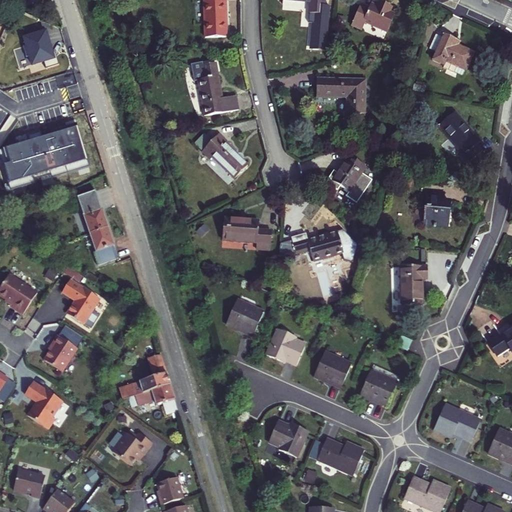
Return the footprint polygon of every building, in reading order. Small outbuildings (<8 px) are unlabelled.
[(204,0),(205,39),(226,38),(224,0),(204,0)] [(324,4),(323,0),(282,0),(282,1),(308,3),(308,12),(324,13),(325,4),(324,4)] [(360,7),(351,26),(360,31),(364,23),(386,32),(394,13),(388,10),(389,7),(376,1),(375,4),(371,2),(368,10),(360,7)] [(59,24),(44,27),(49,46),(63,43),(59,24)] [(442,38),(435,35),(430,48),(436,51),(442,38)] [(459,48),(462,43),(443,35),(442,38),(436,51),(432,60),(463,74),(466,69),(468,70),(475,55),(459,48)] [(311,40),(311,49),(323,49),(323,41),(311,40)] [(194,82),(198,81),(205,80),(202,66),(202,63),(191,65),(194,82)] [(222,99),(218,77),(215,64),(202,66),(205,80),(198,81),(204,118),(238,111),(236,97),(222,99)] [(366,81),(317,79),(316,98),(346,99),(346,114),(364,114),(366,81)] [(481,141),(456,112),(439,127),(464,156),(461,159),(466,165),(483,150),(478,144),(481,141)] [(204,134),(195,144),(203,152),(212,142),(204,134)] [(224,143),(226,141),(220,135),(212,142),(203,152),(201,154),(208,160),(211,157),(233,178),(246,165),(224,143)] [(361,174),(365,168),(348,157),(337,175),(333,172),(325,184),(337,192),(340,187),(349,193),(345,197),(356,204),(371,181),(361,174)] [(447,228),(450,204),(444,203),(445,194),(428,192),(424,225),(447,228)] [(92,238),(110,232),(100,197),(81,202),(92,238)] [(269,242),(270,233),(256,231),(257,224),(223,221),(220,242),(255,246),(255,240),(269,242)] [(110,232),(92,238),(98,257),(96,258),(99,269),(120,263),(110,232)] [(338,234),(320,237),(308,239),(308,234),(291,236),(294,253),(312,250),(313,261),(341,257),(338,234)] [(53,282),(58,273),(50,268),(45,277),(53,282)] [(80,283),(83,278),(68,268),(64,274),(80,283)] [(427,268),(400,268),(401,306),(422,306),(422,281),(427,281),(427,268)] [(9,275),(0,288),(0,296),(11,304),(10,307),(23,315),(37,294),(9,275)] [(100,300),(70,281),(62,293),(75,302),(66,315),(83,326),(100,300)] [(253,337),(264,313),(238,302),(227,325),(253,337)] [(65,327),(59,337),(77,349),(83,339),(65,327)] [(511,328),(488,345),(498,358),(510,350),(511,351),(511,328)] [(297,365),(305,346),(295,341),(296,338),(278,330),(266,356),(278,361),(280,358),(297,365)] [(59,337),(57,336),(52,345),(54,346),(50,351),(44,361),(62,373),(78,349),(77,349),(59,337)] [(412,342),(402,338),(398,348),(407,352),(412,342)] [(324,354),(314,377),(341,389),(351,366),(324,354)] [(136,398),(170,388),(161,357),(148,361),(153,378),(120,388),(124,402),(136,398)] [(385,409),(396,385),(370,373),(359,397),(385,409)] [(63,403),(33,383),(25,395),(37,403),(28,417),(48,430),(55,420),(53,418),(63,403)] [(175,402),(170,388),(136,398),(138,406),(154,401),(156,407),(162,405),(174,402),(175,402)] [(174,402),(162,405),(166,417),(178,414),(174,402)] [(108,413),(115,410),(111,404),(105,407),(108,413)] [(461,414),(444,407),(434,431),(451,439),(453,435),(469,443),(480,420),(462,412),(461,414)] [(3,416),(5,425),(14,423),(12,414),(3,416)] [(297,459),(310,432),(298,427),(297,430),(279,422),(269,443),(282,449),(281,451),(297,459)] [(511,437),(498,431),(487,455),(511,465),(511,437)] [(110,446),(116,451),(124,439),(118,434),(110,446)] [(134,440),(127,435),(124,439),(116,451),(113,454),(131,468),(140,455),(143,457),(152,445),(138,435),(134,440)] [(352,477),(364,451),(346,443),(345,446),(328,439),(317,462),(352,477)] [(323,445),(315,441),(309,457),(316,460),(323,445)] [(75,464),(80,458),(71,450),(66,456),(75,464)] [(18,471),(13,491),(26,494),(26,493),(32,495),(31,497),(40,499),(45,477),(18,471)] [(93,471),(86,476),(92,484),(99,479),(93,471)] [(316,474),(308,471),(304,482),(313,485),(316,474)] [(161,507),(184,500),(178,479),(158,485),(161,497),(158,497),(161,507)] [(431,487),(414,480),(404,502),(421,510),(423,507),(433,511),(440,511),(450,491),(432,483),(431,487)] [(69,511),(75,505),(57,491),(42,510),(44,511),(69,511)] [(123,497),(115,498),(116,506),(124,505),(123,497)]
